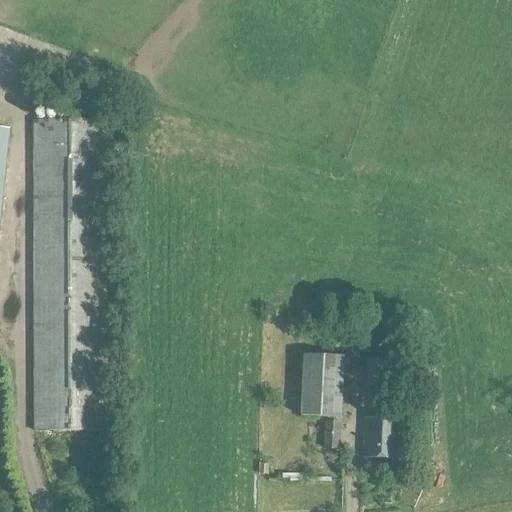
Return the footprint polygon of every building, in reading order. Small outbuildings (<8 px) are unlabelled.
[(34,433),(79,433),(100,433),(108,433),(108,122),(96,122),(34,122),(34,426),(34,433)] [(0,246),(11,131),(0,129),(0,246)] [(411,311),(411,326),(427,326),(428,312),(411,311)] [(320,346),(401,349),(402,349),(403,331),(320,328),(320,346)] [(342,418),(345,357),(304,355),(301,417),(342,418)] [(367,360),(366,399),(403,400),(405,361),(367,360)] [(400,459),(400,458),(402,421),(366,419),(364,458),(400,459)] [(324,449),(341,449),(342,424),(324,423),(324,449)]
